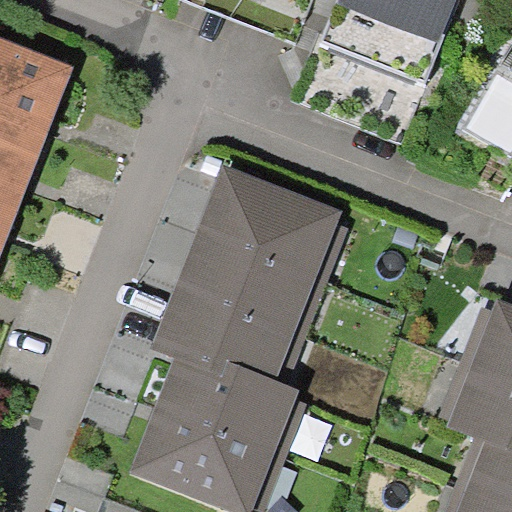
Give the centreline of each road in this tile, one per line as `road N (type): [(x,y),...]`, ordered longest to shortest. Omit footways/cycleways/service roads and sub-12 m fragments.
road 1 (residential): [(26,511),(195,93)]
road 2 (residential): [(195,93),(511,228)]
road 3 (residential): [(45,0),(167,49),(195,93)]
